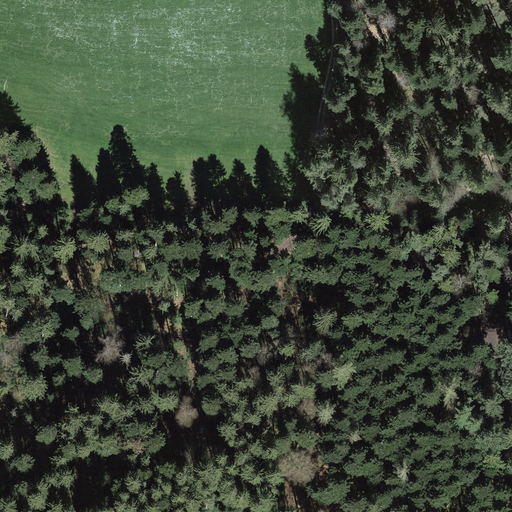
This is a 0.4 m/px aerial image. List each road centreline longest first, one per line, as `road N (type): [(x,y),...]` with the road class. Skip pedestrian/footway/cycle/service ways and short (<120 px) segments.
road 1 (track): [(0,261),(201,215),(317,214)]
road 2 (track): [(198,511),(195,340),(170,297),(109,237)]
road 3 (track): [(317,214),(377,228),(422,255),(475,316),(501,369)]
road 4 (track): [(317,214),(320,120),(335,38),(329,0)]
road 5 (track): [(365,511),(484,334)]
road 6 (track): [(501,369),(507,511)]
